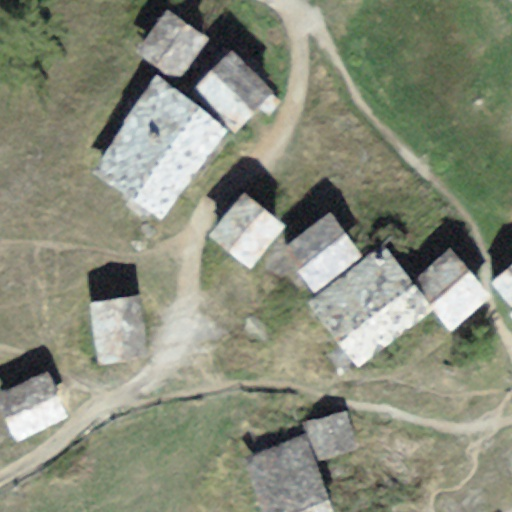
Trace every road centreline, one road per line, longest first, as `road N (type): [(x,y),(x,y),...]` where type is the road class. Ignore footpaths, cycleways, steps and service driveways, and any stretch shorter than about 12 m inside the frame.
road 1 (track): [(110,407),(180,340),(182,246),(214,191),(272,132),(297,87),(294,11)]
road 2 (track): [(103,511),(175,443),(182,397)]
road 3 (track): [(0,473),(110,407)]
